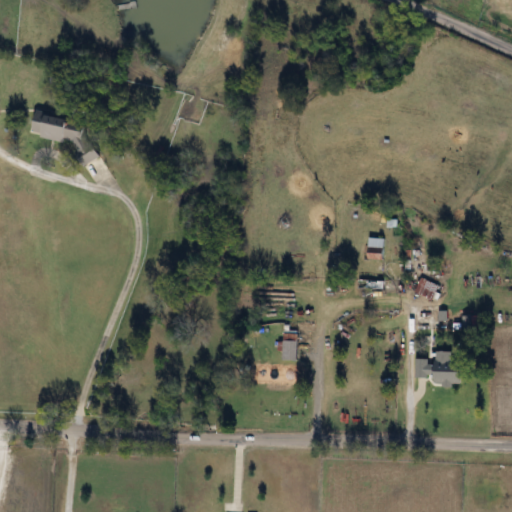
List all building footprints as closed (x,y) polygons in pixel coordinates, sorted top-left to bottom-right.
[(32,135),(84,146),(81,157),(90,159),(98,124),(38,111),(32,135)] [(368,260),(384,260),(384,238),(368,238),(368,260)] [(296,360),(296,331),(284,331),(284,360),(296,360)] [(416,360),(416,377),(433,377),(434,385),(463,385),(463,361),(452,361),(452,351),(436,351),(436,360),(416,360)] [(265,383),(296,383),(296,365),(265,365),(265,383)]
